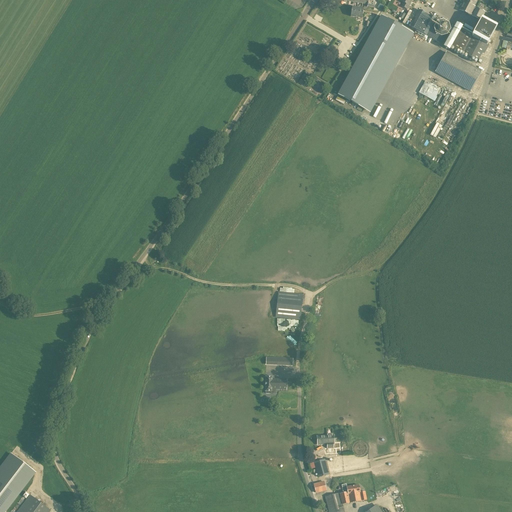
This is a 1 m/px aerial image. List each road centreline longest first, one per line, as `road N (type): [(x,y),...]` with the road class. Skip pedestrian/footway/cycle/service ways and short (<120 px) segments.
road 1 (tertiary): [(83,511),(51,437),(85,339),(313,0)]
road 2 (track): [(312,295),(393,255),(445,179),(475,115)]
road 3 (unclassified): [(317,511),(300,459),(297,365),(312,295)]
